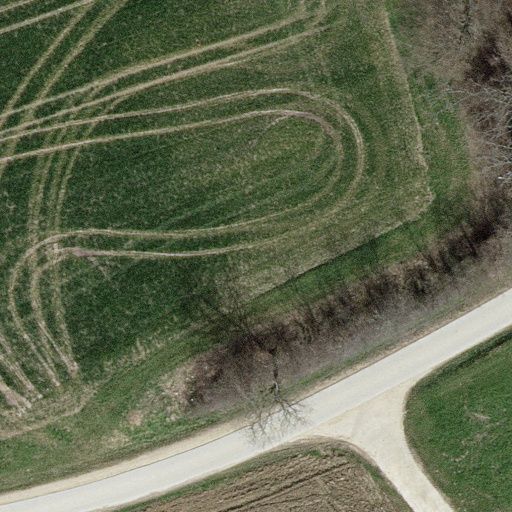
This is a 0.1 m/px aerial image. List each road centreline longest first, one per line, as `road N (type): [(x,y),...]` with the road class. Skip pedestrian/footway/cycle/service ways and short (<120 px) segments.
road 1 (track): [(511,304),(220,450),(29,511)]
road 2 (track): [(350,390),(438,511)]
